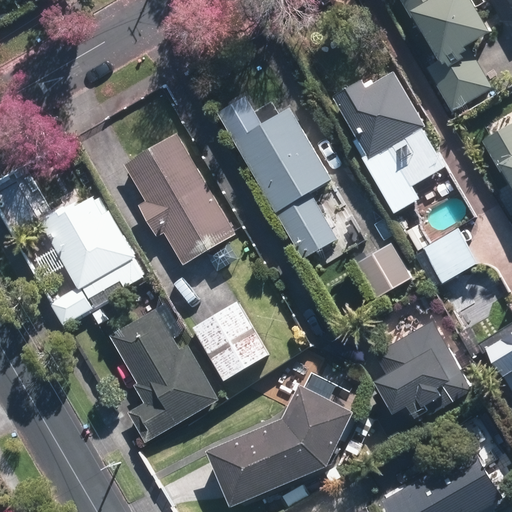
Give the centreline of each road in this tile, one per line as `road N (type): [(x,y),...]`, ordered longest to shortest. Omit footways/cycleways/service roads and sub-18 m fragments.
road 1 (residential): [(176,0),(0,102)]
road 2 (tertiary): [(95,511),(0,348)]
